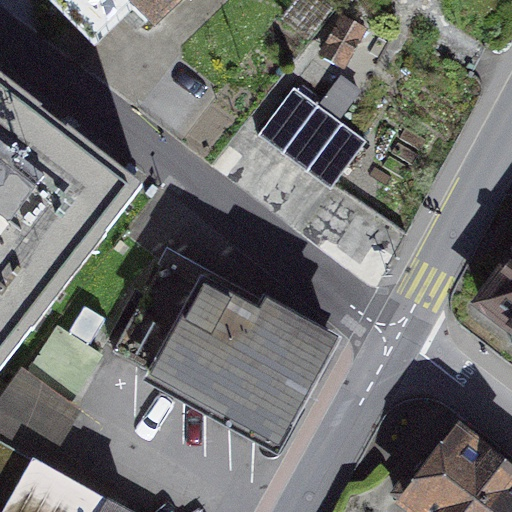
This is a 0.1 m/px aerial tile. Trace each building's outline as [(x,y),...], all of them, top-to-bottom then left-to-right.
[(54,0),(95,43),(132,9),(123,0),(54,0)] [(127,0),(157,29),(185,0),(127,0)] [(362,34),(343,24),(325,56),(344,66),(362,34)] [(0,372),(140,192),(0,83),(0,372)] [(332,192),(367,146),(295,91),(260,138),(332,192)] [(113,361),(213,415),(269,310),(169,256),(113,361)] [(511,265),(481,306),(511,328),(511,265)] [(322,338),(269,310),(213,415),(276,449),(315,378),(333,344),(322,338)] [(98,360),(58,332),(30,373),(70,400),(98,360)] [(120,511),(112,507),(119,492),(56,455),(81,412),(24,375),(4,405),(0,403),(0,511),(120,511)] [(511,511),(511,477),(459,437),(423,485),(412,477),(396,497),(415,511),(511,511)]
